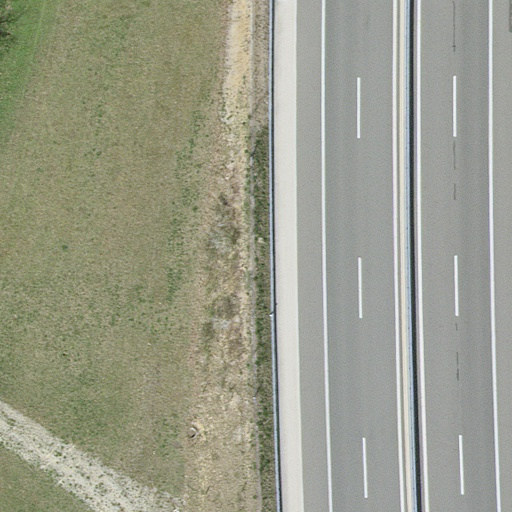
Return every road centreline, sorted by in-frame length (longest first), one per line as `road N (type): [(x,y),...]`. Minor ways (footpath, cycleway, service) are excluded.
road 1 (motorway): [(358,0),(366,511)]
road 2 (motorway): [(463,511),(455,0)]
road 3 (track): [(0,417),(100,487),(119,511)]
